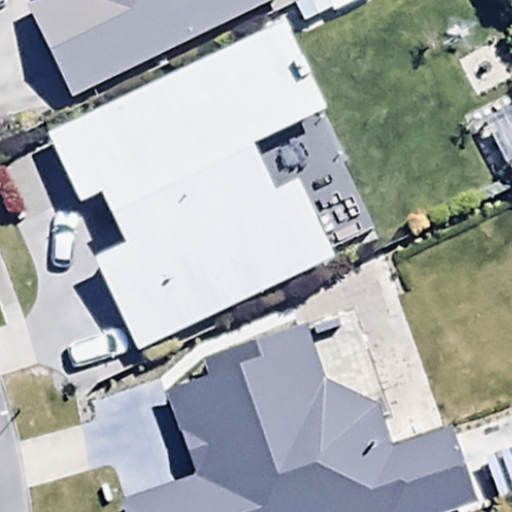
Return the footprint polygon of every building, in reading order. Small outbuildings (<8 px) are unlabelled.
[(31,16),(73,112),(286,14),(279,0),(44,0),(48,8),(31,16)] [(46,145),(81,222),(106,210),(128,258),(97,272),(139,363),(338,271),(301,191),(278,202),(257,156),(329,123),(288,34),(46,145)] [(400,88),(419,132),(511,93),(493,49),(400,88)] [(511,117),(484,130),(509,181),(511,179),(511,117)] [(476,511),(454,448),(390,468),(371,419),(322,395),(302,345),(205,382),(206,391),(170,411),(195,486),(125,510),(125,511),(476,511)]
